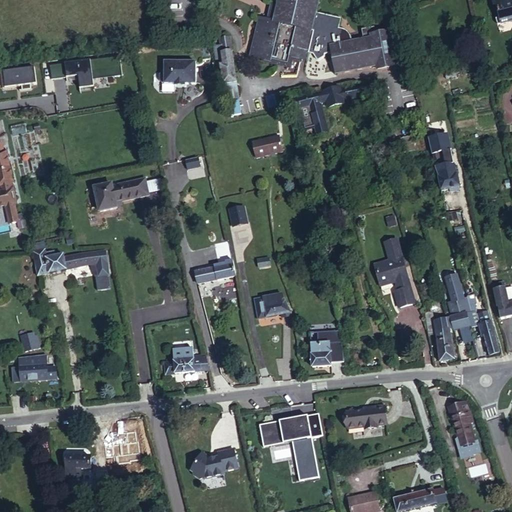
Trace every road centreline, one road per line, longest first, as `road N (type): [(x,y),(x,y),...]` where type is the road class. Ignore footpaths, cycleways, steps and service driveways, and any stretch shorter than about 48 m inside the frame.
road 1 (residential): [(153,405),(412,375),(486,380)]
road 2 (residential): [(0,422),(153,405)]
